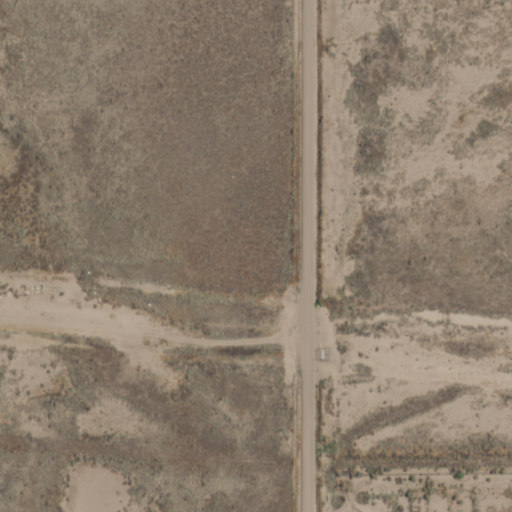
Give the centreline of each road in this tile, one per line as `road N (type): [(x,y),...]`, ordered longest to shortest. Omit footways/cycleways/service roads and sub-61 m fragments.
road 1 (residential): [(285,511),(289,0)]
road 2 (track): [(286,437),(0,390)]
